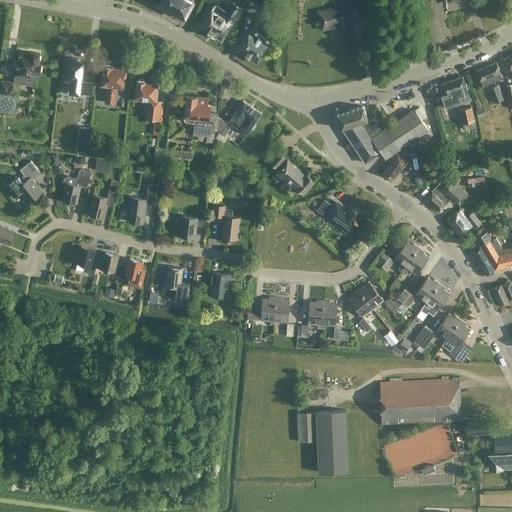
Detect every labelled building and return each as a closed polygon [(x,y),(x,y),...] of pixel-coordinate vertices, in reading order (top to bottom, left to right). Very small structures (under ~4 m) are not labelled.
[(159,0),(158,3),(160,3),(160,5),(165,8),(167,7),(176,12),(176,14),(181,17),(181,16),(183,16),(184,17),(188,9),(189,10),(193,1),(191,0),(159,0)] [(346,0),(349,10),(357,8),(355,0),(346,0)] [(201,27),(221,40),(232,22),(231,22),(240,7),(232,2),(227,11),(215,4),(211,10),(201,27)] [(338,25),(341,35),(351,33),(345,5),(317,12),(321,30),(338,25)] [(236,51),(257,64),(275,36),(264,29),(263,28),(255,23),(249,33),(248,32),(236,51)] [(40,53),(29,52),(29,54),(19,53),(18,61),(14,60),(13,65),(17,66),(16,74),(15,74),(14,82),(32,85),(33,77),(34,77),(34,73),(39,73),(41,64),(38,63),(40,53)] [(511,54),(503,59),(509,71),(510,70),(511,73),(511,54)] [(86,99),(92,100),(94,82),(80,81),(82,63),(69,61),(67,78),(71,79),(69,93),(80,95),(80,93),(87,94),(86,99)] [(502,78),(496,63),(476,70),(483,86),(502,78)] [(117,86),(122,87),(124,69),(112,68),(112,67),(103,66),(101,84),(107,85),(105,102),(115,103),(117,86)] [(441,108),(445,107),(461,101),(461,103),(469,100),(469,99),(470,99),(462,76),(440,84),(444,94),(434,98),(441,118),(444,117),(441,108)] [(12,81),(0,79),(0,81),(0,111),(15,114),(18,95),(10,94),(12,81)] [(163,103),(161,102),(161,101),(156,101),(158,83),(136,81),(134,98),(142,99),(142,101),(144,105),(146,105),(145,118),(159,120),(159,115),(162,115),(163,103)] [(497,102),(500,111),(506,109),(497,85),(488,88),(494,103),(497,102)] [(216,130),(218,116),(218,113),(209,112),(210,104),(206,103),(207,97),(186,95),(184,115),(184,116),(184,118),(185,121),(193,122),(194,124),(193,133),(206,135),(205,141),(212,141),(214,128),(216,130)] [(227,123),(218,116),(216,130),(223,135),(231,123),(246,133),(249,128),(253,128),(255,125),(254,122),(260,113),(243,100),(227,123)] [(368,122),(363,106),(337,114),(341,128),(365,162),(380,152),(385,159),(428,130),(415,110),(411,111),(380,131),(373,120),(368,122)] [(458,109),(461,123),(474,121),(471,106),(458,109)] [(476,110),(479,117),(486,115),(483,107),(476,110)] [(407,144),(409,155),(416,153),(414,143),(407,144)] [(303,194),(311,184),(314,180),(306,173),(304,174),(287,159),(286,160),(284,158),(284,157),(278,152),(269,163),(278,170),(275,173),(293,188),(294,187),(303,194)] [(408,161),(396,152),(389,161),(390,162),(383,172),(393,179),(402,166),(404,167),(408,161)] [(91,171),(93,162),(85,160),(85,157),(77,156),(76,162),(84,164),(83,169),(91,171)] [(100,171),(109,172),(109,171),(110,161),(97,159),(96,165),(95,170),(100,171)] [(20,196),(27,204),(42,191),(39,187),(36,184),(32,179),(40,173),(30,161),(19,170),(22,174),(18,177),(9,184),(5,188),(13,198),(19,193),(21,195),(20,196)] [(79,170),(76,178),(67,176),(64,178),(63,182),(67,183),(63,200),(76,203),(79,186),(86,188),(90,172),(79,170)] [(484,185),(483,177),(468,179),(469,187),(484,185)] [(118,181),(111,179),(107,197),(93,194),(88,214),(102,217),(105,204),(112,205),(118,181)] [(439,189),(435,186),(424,199),(439,212),(452,197),(459,204),(467,195),(449,179),(439,189)] [(143,222),(146,199),(130,197),(127,220),(143,222)] [(356,220),(361,213),(349,204),(346,208),(335,201),(332,205),(326,200),(324,199),(324,200),(325,200),(318,210),(317,209),(316,210),(326,216),(328,213),(350,229),(356,221),(357,222),(358,221),(356,220)] [(223,216),(220,240),(230,242),(230,238),(237,239),(240,216),(232,215),(233,208),(225,207),(225,204),(213,203),(211,215),(223,216)] [(498,205),(490,207),(492,214),(500,212),(498,205)] [(195,225),(203,226),(205,210),(197,209),(196,217),(182,215),(179,236),(194,238),(195,225)] [(466,217),(460,210),(447,219),(459,235),(472,225),(474,229),(481,224),(471,212),(466,217)] [(14,231),(0,224),(0,241),(8,244),(14,231)] [(492,241),(487,232),(476,238),(480,244),(471,249),(485,275),(495,269),(494,269),(511,264),(511,243),(511,242),(505,244),(506,248),(502,249),(495,238),(492,241)] [(401,271),(418,247),(413,243),(412,245),(406,241),(394,259),(401,264),(398,269),(401,271)] [(95,267),(97,260),(91,258),(94,249),(81,246),(77,262),(85,265),(83,271),(94,274),(95,267)] [(424,251),(418,247),(401,271),(404,274),(408,268),(416,274),(428,256),(422,252),(424,251)] [(118,277),(122,263),(116,262),(118,255),(105,252),(103,261),(97,260),(95,267),(113,272),(112,276),(118,277)] [(381,266),(387,270),(394,260),(383,252),(378,259),(383,263),(381,266)] [(128,265),(122,263),(118,277),(128,280),(128,283),(140,286),(144,269),(140,268),(142,261),(129,258),(128,265)] [(182,267),(168,266),(166,285),(164,285),(163,292),(164,293),(171,294),(173,293),(174,287),(180,287),(182,267)] [(211,283),(209,283),(208,294),(226,296),(227,287),(229,288),(230,273),(212,271),(211,283)] [(53,280),(61,282),(63,275),(55,273),(53,280)] [(426,302),(439,283),(434,280),(433,281),(427,277),(415,295),(426,302)] [(511,299),(511,281),(492,289),(499,305),(511,299)] [(363,285),(358,289),(373,308),(383,300),(369,283),(364,287),(363,285)] [(439,283),(426,302),(420,309),(426,313),(427,311),(433,315),(449,293),(443,288),(444,287),(439,283)] [(106,286),(104,293),(113,295),(115,288),(106,286)] [(193,302),(195,288),(184,286),(182,300),(193,302)] [(415,296),(404,288),(397,298),(407,306),(415,296)] [(373,308),(358,289),(353,293),(354,295),(349,299),(362,316),(373,308)] [(274,325),(276,297),(269,297),(269,299),(262,298),(261,319),(270,320),(270,325),(274,325)] [(282,297),(276,297),(274,325),(277,326),(278,321),(287,321),(289,300),(282,300),(282,297)] [(384,301),(392,311),(397,306),(389,297),(384,301)] [(321,329),(323,300),(317,300),(317,302),(309,301),(308,323),(317,323),(317,328),(321,329)] [(329,300),(323,300),(321,329),(325,329),(326,324),(335,325),(336,303),(329,303),(329,300)] [(247,318),(258,319),(259,311),(248,311),(247,318)] [(435,331),(447,339),(460,320),(455,316),(454,317),(448,313),(435,331)] [(371,327),(364,317),(358,321),(365,331),(371,327)] [(460,320),(447,339),(443,343),(454,351),(451,354),(456,358),(467,344),(461,340),(470,329),(464,325),(465,323),(460,320)] [(418,344),(424,348),(435,333),(424,325),(412,343),(417,346),(418,344)] [(341,327),(334,327),(333,339),(347,339),(347,331),(341,331),(341,327)] [(412,342),(404,337),(398,345),(405,351),(412,342)] [(473,348),(467,344),(456,358),(463,363),(473,348)] [(379,382),(381,424),(460,420),(458,377),(451,377),(451,379),(379,382)] [(316,440),(318,472),(349,470),(346,410),(296,412),(297,441),(316,440)] [(511,432),(499,433),(499,421),(466,422),(467,434),(494,433),(495,454),(488,454),(489,468),(511,466),(511,432)] [(432,471),(432,464),(421,469),(425,474),(432,471)]
